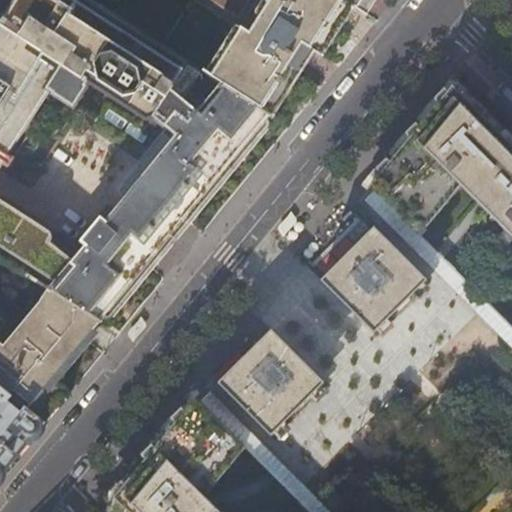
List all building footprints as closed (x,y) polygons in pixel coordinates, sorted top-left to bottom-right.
[(0,0),(0,258),(52,291),(100,322),(104,318),(105,319),(106,319),(107,319),(109,319),(110,318),(111,317),(112,316),(113,317),(153,268),(152,267),(154,264),(153,264),(154,263),(155,263),(156,262),(154,259),(162,250),(164,252),(166,250),(163,248),(171,238),(174,240),(175,238),(173,236),(181,227),(183,229),(185,227),(184,226),(185,225),(186,226),(188,223),(189,224),(267,129),(266,128),(267,127),(268,126),(268,125),(268,124),(268,123),(268,122),(267,121),(266,120),(269,116),(210,77),(89,0),(0,0)] [(341,0),(269,0),(249,33),(241,28),(210,77),(269,116),(272,117),(313,51),(321,56),(352,7),(341,0)] [(341,0),(352,7),(355,9),(360,0),(341,0)] [(511,238),(511,147),(453,87),(405,146),(372,185),(421,234),(461,187),(511,238)] [(426,281),(374,228),(321,281),(326,285),(364,324),(372,332),(374,332),(426,281)] [(0,389),(12,398),(25,408),(45,424),(70,393),(50,383),(100,322),(52,291),(41,301),(17,329),(0,316),(0,389)] [(270,435),(323,382),(317,376),(277,337),(271,331),(219,383),(254,418),(270,435)] [(0,478),(16,459),(45,424),(25,408),(23,411),(10,400),(12,398),(0,389),(0,478)] [(218,511),(204,498),(244,448),(223,427),(195,400),(159,444),(115,498),(129,511),(218,511)]
